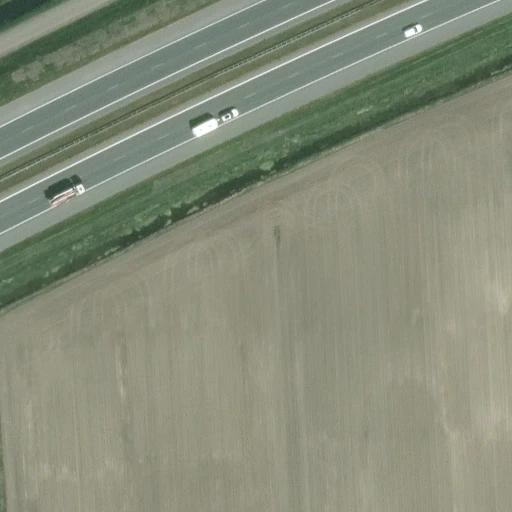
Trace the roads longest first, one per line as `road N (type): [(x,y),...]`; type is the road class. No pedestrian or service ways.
road 1 (motorway): [(0,219),(464,0)]
road 2 (motorway): [(302,0),(0,144)]
